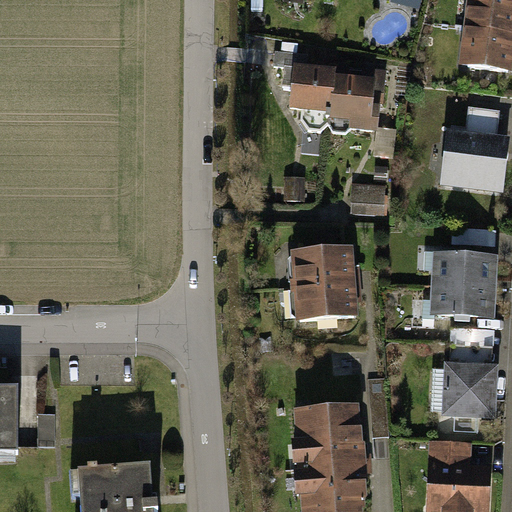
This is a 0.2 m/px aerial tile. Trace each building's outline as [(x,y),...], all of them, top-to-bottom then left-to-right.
[(421,0),(391,0),(391,1),(419,8),(421,0)] [(511,0),(464,0),(456,66),(510,73),(511,54),(511,0)] [(349,130),(375,132),(378,105),(382,106),(386,71),(374,69),(373,80),(332,75),(332,70),(305,67),(306,56),(274,53),(273,64),(284,65),(282,86),(288,87),(286,109),(300,111),(299,120),(307,131),(320,133),(326,127),(332,133),(343,134),(349,130)] [(438,186),(501,194),(508,139),(495,137),(498,113),(467,109),(465,129),(450,127),(449,131),(445,130),(438,186)] [(303,202),(304,178),(283,178),(283,201),(303,202)] [(349,215),(388,217),(390,187),(353,184),(349,215)] [(451,229),(450,245),(495,247),(496,231),(451,229)] [(293,323),(356,318),(354,303),(361,303),(358,263),(351,264),(350,248),(287,253),(293,323)] [(427,317),(493,321),(496,257),(430,254),(427,317)] [(497,332),(453,330),(452,346),(495,348),(496,348),(497,332)] [(460,362),(459,365),(487,366),(487,363),(494,363),(495,348),(452,346),(452,362),(460,362)] [(442,419),(496,421),(499,367),(487,366),(459,365),(445,364),(442,419)] [(385,378),(368,379),(372,440),(389,438),(385,378)] [(0,450),(17,450),(17,385),(0,385),(0,450)] [(361,500),(363,500),(362,485),(364,485),(361,444),(358,444),(355,406),(290,411),(293,441),(287,442),(289,467),(293,466),(294,472),(289,472),(291,498),(297,497),(297,511),(358,511),(359,510),(362,510),(361,500)] [(55,414),(38,414),(38,447),(55,447),(55,414)] [(488,511),(490,468),(470,467),(471,444),(428,442),(425,511),(488,511)] [(79,511),(153,511),(150,462),(76,468),(79,511)]
